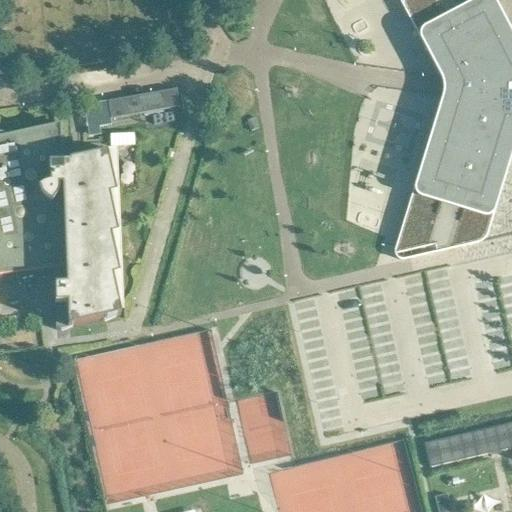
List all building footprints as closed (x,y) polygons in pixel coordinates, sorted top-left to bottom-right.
[(511,36),(492,0),(395,0),(439,77),(440,79),(441,81),(441,84),(442,86),(442,89),(442,92),(442,95),(441,98),(416,181),(395,247),(394,250),(394,252),(394,254),(395,256),(397,258),(398,260),(401,261),(403,261),(477,244),(480,242),(482,241),(483,239),(485,237),(486,235),(511,151),(511,36)] [(176,90),(175,90),(107,102),(110,120),(179,108),(176,90)] [(0,274),(64,266),(61,164),(59,124),(0,137),(0,274)] [(61,164),(64,266),(65,285),(53,286),(54,304),(66,304),(67,328),(120,316),(115,294),(112,294),(111,277),(118,276),(113,253),(110,254),(109,237),(116,235),(111,213),(108,213),(106,198),(109,197),(108,167),(106,154),(68,161),(68,163),(61,164)] [(511,427),(421,449),(426,472),(509,453),(511,464),(511,427)]
